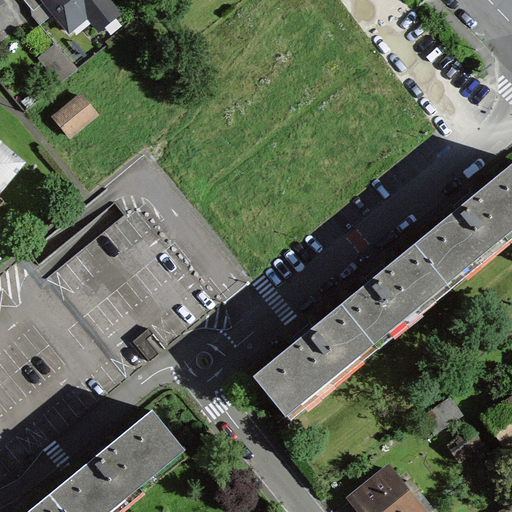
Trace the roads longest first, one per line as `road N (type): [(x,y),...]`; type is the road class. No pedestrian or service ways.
road 1 (residential): [(221,350),(511,125)]
road 2 (residential): [(0,492),(166,365),(184,362)]
road 3 (residential): [(207,381),(308,511)]
